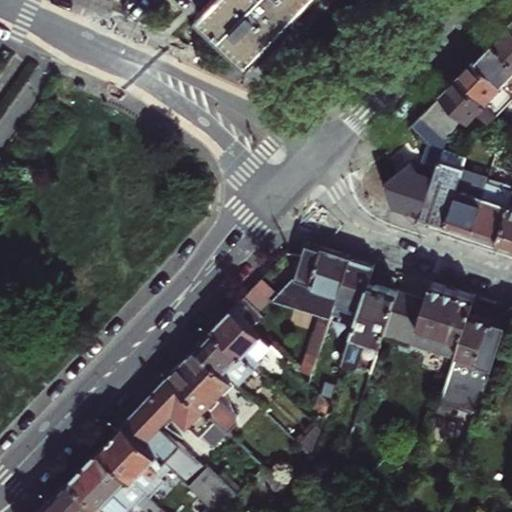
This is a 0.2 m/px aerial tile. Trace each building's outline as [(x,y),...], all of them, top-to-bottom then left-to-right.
[(210,0),(197,13),(247,62),(308,0),(210,0)] [(511,30),(506,26),(499,33),(489,44),(511,65),(511,30)] [(511,65),(489,44),(481,52),(472,62),(511,99),(511,65)] [(495,119),(511,100),(511,99),(472,62),(462,72),(454,81),(495,119)] [(511,133),(495,119),(454,81),(447,89),(436,100),(460,123),(464,126),(473,116),(506,148),(511,142),(511,133)] [(427,110),(418,119),(443,141),(460,123),(436,100),(427,110)] [(443,141),(418,119),(411,127),(406,132),(427,150),(437,160),(443,141)] [(437,160),(427,150),(420,174),(432,177),(436,165),(437,160)] [(409,165),(381,184),(386,213),(402,218),(417,222),(432,177),(420,174),(417,173),(409,165)] [(432,177),(417,222),(432,227),(441,230),(460,172),(436,165),(432,177)] [(460,172),(441,230),(446,231),(455,234),(468,238),(483,193),(477,191),(475,199),(461,194),(468,172),(460,169),(460,172)] [(511,191),(506,209),(495,246),(511,251),(511,191)] [(495,246),(506,209),(486,202),(489,195),(483,193),(468,238),(483,243),(495,246)] [(309,243),(306,244),(297,276),(295,276),(280,294),(323,307),(310,352),(320,355),(334,309),(350,256),(327,249),(309,243)] [(363,261),(350,256),(334,309),(359,316),(369,282),(375,265),(363,261)] [(272,268),(247,294),(263,310),(288,283),(272,268)] [(369,282),(359,316),(346,359),(357,363),(360,362),(368,338),(380,342),(384,327),(396,290),(382,286),(375,284),(369,282)] [(457,350),(470,311),(475,297),(454,290),(431,283),(426,300),(414,337),(457,350)] [(384,327),(414,337),(426,300),(410,295),(396,290),(384,327)] [(263,310),(247,294),(241,300),(235,307),(255,326),(267,314),(263,310)] [(255,326),(235,307),(225,317),(216,327),(256,365),(263,358),(259,354),(272,342),(255,326)] [(480,401),(505,323),(488,317),(470,311),(457,350),(443,395),(461,401),(463,396),(480,401)] [(256,365),(216,327),(207,336),(197,347),(231,378),(238,385),(256,365)] [(372,368),(380,342),(368,338),(360,362),(357,363),(372,368)] [(169,376),(228,432),(237,422),(238,416),(216,395),(231,378),(197,347),(183,361),(169,376)] [(314,374),(320,355),(310,352),(304,371),(314,374)] [(169,376),(161,384),(148,398),(124,422),(158,453),(200,493),(220,511),(266,467),(228,432),(169,376)] [(113,434),(101,446),(148,492),(163,477),(148,463),(158,453),(124,422),(113,434)] [(148,492),(101,446),(86,462),(72,478),(108,511),(128,511),(138,502),(149,511),(156,511),(163,505),(148,492)] [(108,511),(72,478),(63,486),(55,495),(69,508),(67,511),(108,511)] [(179,511),(178,510),(175,511),(220,511),(200,493),(183,511),(179,511)] [(67,511),(69,508),(55,495),(45,505),(38,511),(67,511)]
